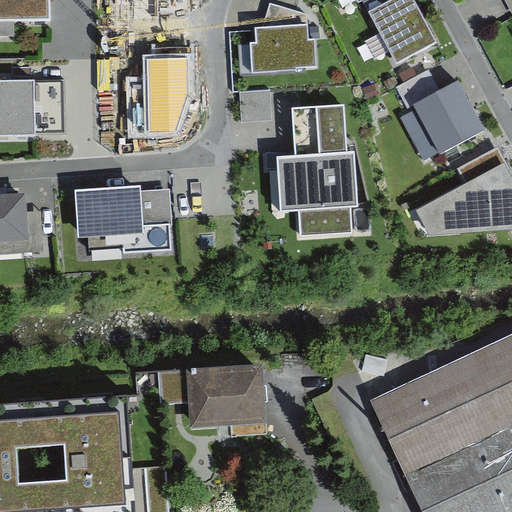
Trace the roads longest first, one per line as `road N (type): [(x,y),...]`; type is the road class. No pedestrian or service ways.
road 1 (residential): [(221,0),(219,134),(204,154),(0,173)]
road 2 (residential): [(511,119),(445,0)]
